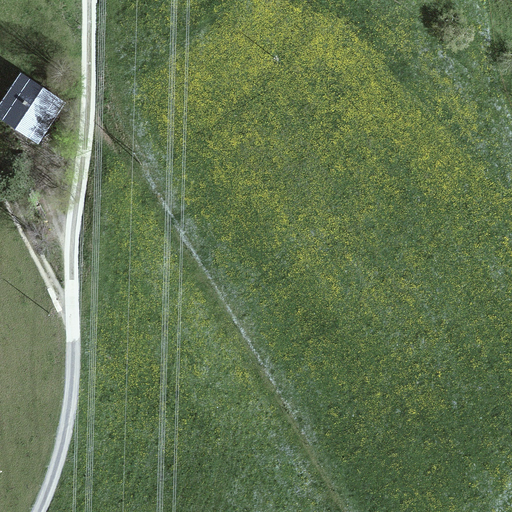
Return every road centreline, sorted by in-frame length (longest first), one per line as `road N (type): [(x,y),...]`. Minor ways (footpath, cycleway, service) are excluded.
road 1 (track): [(86,0),(72,372),(61,449),(39,511)]
road 2 (track): [(0,195),(72,320)]
